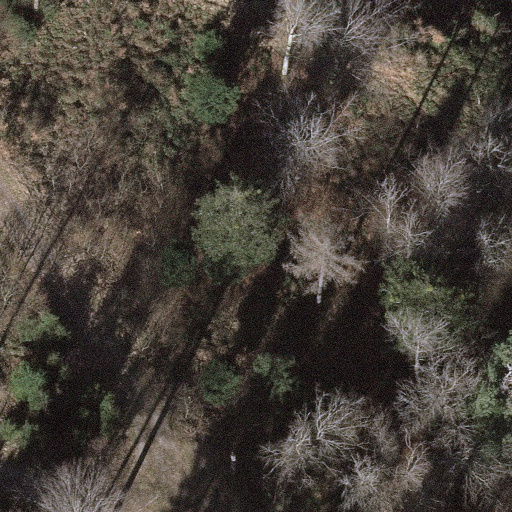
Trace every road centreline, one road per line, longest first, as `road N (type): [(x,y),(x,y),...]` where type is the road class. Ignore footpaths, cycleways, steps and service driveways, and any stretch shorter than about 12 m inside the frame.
road 1 (track): [(0,218),(184,511)]
road 2 (track): [(115,511),(0,460)]
